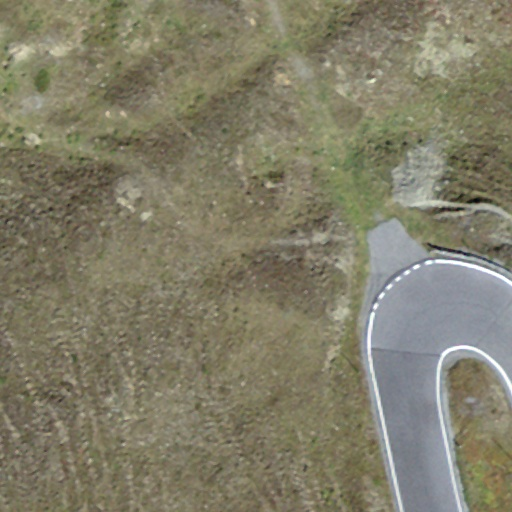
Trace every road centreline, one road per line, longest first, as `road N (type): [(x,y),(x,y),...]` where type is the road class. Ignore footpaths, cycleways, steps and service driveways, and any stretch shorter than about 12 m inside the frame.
road 1 (track): [(280,0),(352,169),(443,308)]
road 2 (secondary): [(436,511),(403,372),(405,349),(423,317),(459,303),(511,322)]
